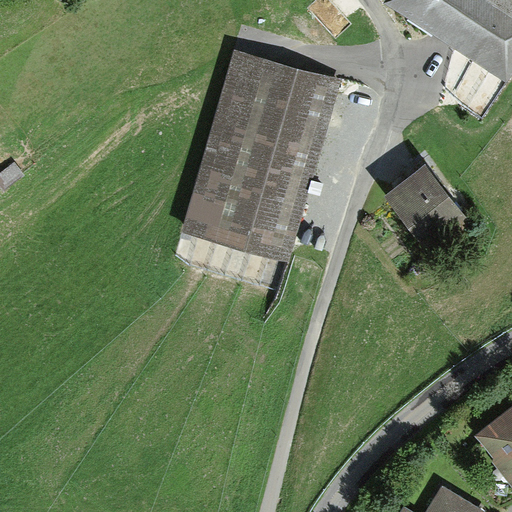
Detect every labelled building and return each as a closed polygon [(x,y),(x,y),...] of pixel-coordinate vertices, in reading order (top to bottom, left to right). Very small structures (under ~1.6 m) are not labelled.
[(511,0),(393,0),(502,73),(511,57),(511,0)] [(340,80),(233,49),(181,230),(287,261),(340,80)] [(427,166),(394,189),(439,253),(471,231),(427,166)] [(511,406),(479,431),(511,474),(511,406)] [(50,511),(35,436),(0,443),(0,454),(11,511),(50,511)] [(405,511),(476,511),(428,479),(405,511)]
